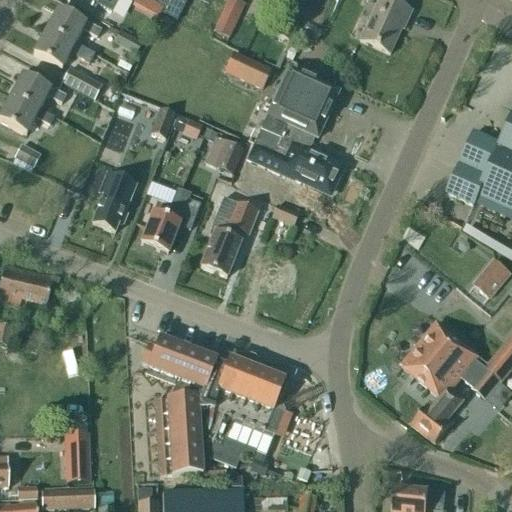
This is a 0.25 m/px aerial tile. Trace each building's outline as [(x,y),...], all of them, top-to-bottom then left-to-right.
[(66,0),(66,2),(92,16),(97,6),(110,13),(117,0),(66,0)] [(136,0),(134,4),(134,5),(158,18),(159,16),(163,10),(143,0),(136,0)] [(157,0),(156,5),(165,9),(161,16),(177,23),(187,0),(157,0)] [(285,0),(282,8),(291,12),(296,0),(285,0)] [(402,32),(410,14),(380,0),(379,0),(360,43),(388,56),(400,31),(402,32)] [(226,5),(213,33),(222,37),(229,40),(241,12),(226,5)] [(56,13),(45,35),(72,50),(74,46),(81,33),(95,41),(100,33),(84,24),(83,27),(56,13)] [(288,44),(299,22),(284,15),(274,37),(288,44)] [(45,35),(33,57),(60,72),(69,55),(83,63),(86,57),(88,54),(74,46),(72,50),(45,35)] [(135,57),(141,46),(120,35),(114,46),(135,57)] [(234,57),(225,75),(262,92),(270,73),(234,57)] [(21,78),(9,101),(36,116),(38,112),(46,98),(60,106),(64,98),(57,94),(60,86),(31,71),(26,81),(21,78)] [(92,105),(100,89),(68,72),(60,87),(92,105)] [(248,158),(246,164),(259,170),(278,178),(279,175),(328,197),(340,171),(316,161),(318,157),(307,153),(313,140),(316,142),(333,105),(330,103),(334,95),(337,96),(338,95),(304,80),(301,85),(286,78),(285,77),(273,103),(261,130),(253,147),(248,158)] [(9,101),(0,117),(0,125),(25,138),(34,120),(48,128),(51,123),(52,120),(38,112),(36,116),(9,101)] [(165,144),(175,119),(159,112),(149,137),(165,144)] [(456,175),(446,196),(473,208),(477,198),(511,214),(511,118),(501,143),(499,146),(476,136),(461,168),(459,167),(456,175)] [(187,123),(183,134),(197,139),(201,129),(201,128),(187,123)] [(216,137),(205,133),(202,141),(212,145),(216,137)] [(203,167),(231,179),(242,153),(214,141),(203,167)] [(33,172),(40,158),(20,148),(13,162),(33,172)] [(91,227),(113,236),(117,225),(122,227),(126,218),(123,217),(134,189),(105,177),(105,179),(111,181),(104,198),(102,198),(91,227)] [(186,233),(196,207),(186,203),(188,196),(175,191),(168,210),(157,205),(151,217),(139,246),(166,257),(177,229),(186,233)] [(213,236),(199,270),(225,281),(239,246),(242,238),(246,229),(250,231),(256,216),(222,202),(209,235),(213,236)] [(293,230),(297,218),(276,210),(271,221),(293,230)] [(488,301),(509,276),(494,263),(473,289),(488,301)] [(56,291),(59,282),(51,280),(4,269),(0,282),(0,307),(17,311),(20,302),(45,308),(49,289),(56,291)] [(436,326),(400,369),(438,400),(433,405),(432,404),(427,411),(426,410),(410,428),(434,447),(454,422),(450,419),(462,405),(453,397),(450,394),(460,382),(470,390),(486,403),(493,395),(500,387),(501,385),(511,371),(511,338),(488,368),(436,326)] [(12,330),(0,327),(0,353),(8,355),(12,330)] [(209,395),(222,362),(158,337),(145,370),(209,395)] [(276,416),(290,382),(232,359),(218,393),(276,416)] [(87,428),(72,428),(73,439),(87,439),(87,428)] [(73,439),(64,440),(66,488),(90,487),(88,439),(87,439),(73,439)] [(253,464),(249,475),(263,480),(267,467),(261,465),(264,458),(256,455),(253,464)] [(300,472),(296,481),(306,485),(309,476),(300,472)] [(225,481),(224,473),(202,475),(203,488),(225,486),(225,481)] [(240,480),(225,481),(225,486),(226,494),(241,494),(240,480)] [(35,502),(35,490),(16,491),(17,503),(35,502)] [(394,491),(391,511),(442,511),(444,496),(394,491)] [(40,511),(93,511),(93,493),(40,495),(40,511)] [(139,508),(138,508),(137,511),(156,511),(157,508),(152,508),(152,493),(138,493),(139,508)] [(161,511),(241,511),(242,496),(161,498),(161,511)] [(313,511),(316,500),(300,497),(297,511),(313,511)] [(246,502),(245,511),(286,511),(286,501),(246,502)]
